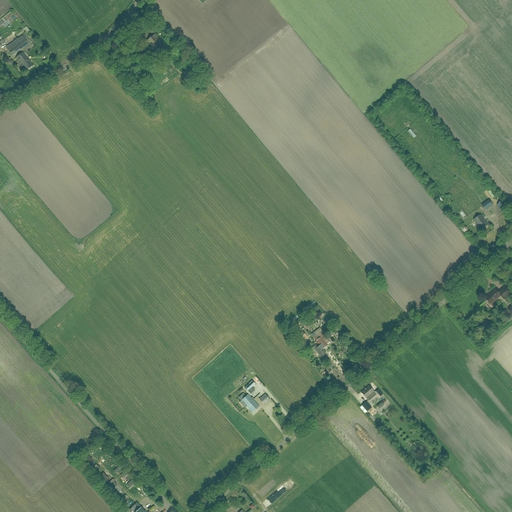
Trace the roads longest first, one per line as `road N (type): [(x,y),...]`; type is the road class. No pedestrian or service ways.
road 1 (unclassified): [(203,511),(511,240)]
road 2 (unclassified): [(176,511),(0,314)]
road 3 (unclassified): [(0,100),(80,58),(140,0)]
